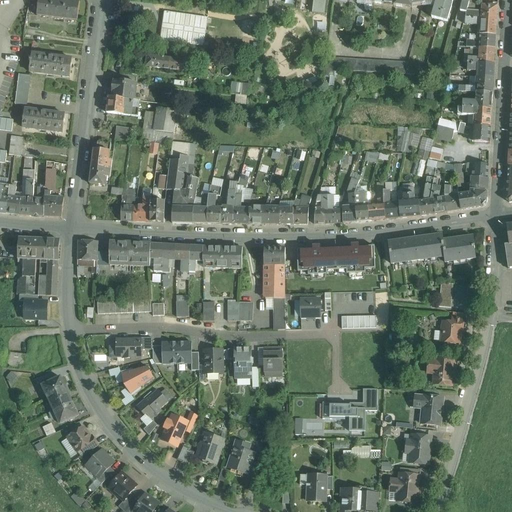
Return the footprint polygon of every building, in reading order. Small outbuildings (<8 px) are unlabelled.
[(79,2),(62,0),(38,0),(37,16),(77,21),(80,2),(79,2)] [(394,0),(394,3),(394,7),(412,9),(413,5),(423,4),(422,0),(394,0)] [(452,0),(445,1),(440,20),(447,22),(452,0)] [(462,0),(463,3),(460,12),(467,13),(467,11),(469,2),(469,0),(462,0)] [(436,2),(432,18),(440,20),(445,1),(436,2)] [(497,7),(482,6),(481,12),(481,20),(497,21),(497,7)] [(481,12),(467,11),(467,13),(466,19),(481,20),(481,12)] [(497,21),(481,20),(481,24),(480,36),(496,36),(497,21)] [(465,25),(464,25),(461,34),(469,35),(470,25),(465,25)] [(496,36),(480,36),(479,44),(479,49),(495,50),(496,36)] [(495,50),(479,49),(479,58),(478,65),(494,66),(495,50)] [(72,59),(32,54),(30,72),(70,77),(72,59)] [(172,59),(147,55),(146,67),(171,70),(172,59)] [(357,60),(326,58),(325,70),(354,72),(357,60)] [(191,61),(172,59),(171,70),(189,72),(191,61)] [(408,64),(357,60),(354,72),(405,75),(408,64)] [(478,65),(467,64),(467,69),(467,72),(477,73),(477,78),(493,78),(494,66),(478,65)] [(493,78),(477,78),(477,88),(476,94),(493,94),(493,78)] [(29,82),(19,81),(15,104),(26,106),(29,82)] [(137,83),(114,81),(114,83),(113,83),(112,92),(113,92),(112,98),(135,101),(137,83)] [(252,86),(232,84),(231,94),(249,96),(252,86)] [(493,94),(476,94),(476,103),(463,102),(463,109),(492,111),(493,94)] [(112,98),(108,98),(107,113),(138,117),(139,102),(112,98)] [(177,112),(158,109),(157,114),(154,132),(174,134),(177,112)] [(492,111),(463,109),(463,113),(463,116),(474,117),(474,131),(491,132),(492,111)] [(65,115),(25,110),(22,128),(63,133),(65,115)] [(144,130),(154,132),(157,114),(146,112),(144,130)] [(458,124),(440,120),(435,139),(451,143),(454,132),(458,133),(461,125),(458,124)] [(132,129),(117,127),(115,141),(127,141),(128,136),(130,136),(132,129)] [(395,150),(411,153),(413,144),(418,145),(421,135),(399,131),(395,150)] [(491,132),(474,131),(473,135),(473,142),(490,144),(491,132)] [(23,138),(11,136),(9,155),(21,156),(23,138)] [(95,149),(110,151),(111,143),(96,142),(95,149)] [(190,144),(172,143),(170,161),(188,164),(190,144)] [(195,145),(190,144),(188,164),(187,171),(186,179),(192,179),(195,145)] [(443,150),(432,148),(430,159),(440,161),(443,150)] [(110,152),(94,150),(92,167),(111,169),(112,161),(109,161),(110,152)] [(378,162),(380,154),(370,152),(368,160),(378,162)] [(343,153),(333,153),(332,160),(342,161),(343,153)] [(188,164),(170,161),(169,167),(187,171),(188,164)] [(413,174),(421,177),(425,163),(417,161),(413,174)] [(59,163),(47,162),(46,172),(54,172),(59,173),(59,163)] [(489,167),(474,164),(472,178),(488,180),(489,167)] [(111,169),(92,167),(90,184),(105,186),(107,177),(110,178),(111,169)] [(187,171),(169,167),(168,177),(166,190),(175,191),(177,178),(186,179),(187,171)] [(54,172),(46,172),(45,189),(45,197),(53,198),(54,172)] [(168,177),(161,176),(159,189),(166,191),(166,190),(168,177)] [(186,179),(177,178),(175,191),(173,208),(187,208),(188,200),(195,201),(199,180),(192,179),(186,179)] [(488,180),(472,178),(471,187),(467,186),(466,190),(471,191),(470,191),(487,193),(488,180)] [(34,181),(27,180),(26,199),(21,199),(20,216),(32,216),(33,199),(34,181)] [(10,186),(0,184),(0,213),(7,214),(10,186)] [(396,184),(386,184),(386,192),(389,192),(395,192),(396,184)] [(17,187),(11,186),(7,214),(20,216),(21,199),(15,198),(17,187)] [(222,189),(211,186),(209,195),(216,195),(220,197),(222,189)] [(358,186),(351,187),(349,195),(355,195),(358,186)] [(428,189),(426,188),(424,198),(427,198),(427,201),(431,200),(433,187),(432,187),(432,189),(428,189)] [(440,188),(433,187),(431,200),(438,199),(440,188)] [(123,189),(112,188),(111,194),(122,196),(123,189)] [(414,190),(403,191),(404,201),(415,200),(414,190)] [(487,193),(470,191),(470,194),(459,196),(461,211),(483,207),(486,204),(487,193)] [(333,209),(333,196),(336,196),(336,192),(327,192),(327,196),(328,224),(343,224),(343,208),(333,209)] [(358,194),(355,195),(356,207),(369,206),(368,194),(358,194)] [(135,197),(122,196),(121,221),(134,222),(135,207),(134,207),(135,197)] [(236,196),(229,196),(228,207),(228,210),(234,210),(236,196)] [(242,196),(236,196),(234,210),(241,210),(241,209),(242,196)] [(303,196),(299,208),(293,209),(294,225),(308,225),(309,208),(311,198),(303,196)] [(328,224),(327,196),(319,196),(315,209),(314,225),(328,224)] [(449,197),(445,198),(447,213),(461,211),(459,196),(449,197)] [(53,198),(45,197),(45,200),(44,217),(61,218),(64,198),(53,198)] [(147,198),(143,198),(143,207),(135,207),(134,222),(150,223),(151,201),(151,199),(151,198),(147,198)] [(438,199),(431,200),(433,215),(447,213),(445,198),(438,199)] [(33,199),(32,216),(44,217),(45,200),(38,200),(33,199)] [(404,201),(399,202),(399,204),(398,204),(400,219),(420,217),(418,202),(418,200),(415,200),(404,201)] [(427,201),(418,202),(420,217),(433,215),(431,200),(427,201)] [(165,202),(151,201),(150,223),(164,223),(165,202)] [(390,205),(384,205),(385,220),(400,219),(398,204),(390,205)] [(378,206),(370,206),(372,221),(385,220),(384,205),(378,206)] [(369,206),(356,207),(357,223),(372,221),(370,206),(369,206)] [(228,207),(223,207),(223,209),(220,209),(219,224),(234,225),(234,210),(228,210),(228,207)] [(266,208),(252,207),(252,209),(248,209),(248,225),(248,226),(249,226),(265,225),(266,208)] [(350,208),(343,208),(343,224),(357,223),(356,207),(350,208)] [(187,208),(173,208),(173,224),(192,224),(193,208),(187,208)] [(203,209),(193,208),(192,224),(207,224),(208,209),(203,209)] [(279,208),(266,208),(265,225),(279,225),(279,209),(279,208)] [(208,209),(207,224),(219,224),(220,209),(208,209)] [(241,209),(241,210),(234,210),(234,225),(248,225),(248,209),(241,209)] [(293,209),(279,209),(279,225),(294,225),(293,209)] [(442,236),(432,237),(428,237),(431,259),(437,258),(444,257),(445,257),(443,242),(442,236)] [(428,237),(423,238),(423,239),(415,240),(418,261),(425,260),(431,259),(428,237)] [(473,238),(460,239),(455,239),(455,240),(443,242),(445,257),(444,257),(445,263),(475,259),(474,249),(475,249),(473,238)] [(41,240),(19,239),(18,262),(23,263),(23,260),(36,260),(40,260),(41,240)] [(49,240),(41,240),(40,260),(58,261),(59,261),(59,244),(54,244),(55,240),(49,240)] [(415,240),(407,241),(407,240),(402,241),(405,263),(411,262),(418,261),(415,240)] [(88,242),(78,241),(78,266),(84,267),(88,267),(88,242)] [(402,241),(397,242),(389,243),(392,264),(399,263),(399,264),(405,263),(402,241)] [(98,242),(88,242),(88,267),(94,267),(95,262),(97,262),(98,253),(98,242)] [(151,245),(110,243),(110,254),(108,254),(108,265),(150,267),(150,260),(151,245)] [(163,245),(151,245),(150,260),(155,260),(154,272),(162,273),(162,270),(163,245)] [(176,246),(163,245),(162,270),(162,273),(170,273),(170,268),(168,268),(168,261),(175,261),(176,246)] [(191,247),(178,246),(177,261),(182,261),(182,272),(190,273),(191,247)] [(203,247),(191,247),(190,273),(194,273),(195,273),(195,262),(197,262),(198,264),(202,264),(203,262),(203,247)] [(243,248),(203,247),(203,262),(204,262),(204,269),(242,270),(243,248)] [(337,271),(375,269),(374,247),(336,249),(337,271)] [(274,299),(275,248),(265,248),(264,298),(274,299)] [(275,248),(274,299),(285,299),(285,249),(275,248)] [(298,273),(337,271),(336,249),(297,250),(298,273)] [(108,254),(98,253),(97,262),(97,265),(108,265),(108,254)] [(36,260),(23,260),(23,263),(23,277),(36,278),(36,260)] [(58,261),(48,261),(47,276),(39,276),(38,296),(39,296),(57,297),(57,296),(58,261)] [(36,278),(23,277),(18,281),(17,295),(20,295),(35,296),(36,278)] [(285,299),(274,299),(274,311),(285,311),(285,299)] [(321,300),(301,300),(301,318),(307,318),(307,320),(315,319),(315,318),(321,318),(321,300)] [(39,302),(25,302),(25,307),(23,307),(23,314),(25,314),(25,320),(47,320),(47,302),(39,302)] [(189,303),(177,303),(177,318),(189,318),(189,303)] [(253,303),(240,303),(239,309),(239,313),(252,312),(253,303)] [(285,311),(274,311),(275,330),(286,330),(285,311)] [(252,312),(239,313),(239,315),(239,322),(251,322),(252,312)] [(464,320),(452,319),(452,323),(452,328),(461,329),(463,329),(464,320)] [(452,323),(444,322),(443,324),(441,326),(441,330),(443,332),(442,342),(459,344),(461,329),(452,328),(452,323)] [(153,338),(141,338),(141,340),(141,350),(153,350),(153,338)] [(141,340),(117,341),(117,345),(117,357),(118,357),(124,357),(124,359),(134,359),(134,357),(141,356),(141,350),(141,340)] [(177,343),(162,343),(163,365),(178,365),(177,343)] [(192,343),(177,343),(178,365),(192,365),(192,364),(192,353),(192,343)] [(252,349),(234,350),(235,359),(235,378),(252,377),(252,368),(252,349)] [(281,349),(265,349),(265,359),(265,365),(266,372),(266,377),(281,377),(281,372),(282,372),(281,349)] [(222,350),(205,351),(205,363),(205,375),(206,375),(223,374),(222,350)] [(26,355),(2,353),(1,364),(25,367),(26,355)] [(444,358),(436,357),(436,360),(428,360),(427,369),(435,370),(433,385),(451,387),(452,376),(451,376),(452,369),(455,370),(455,366),(444,365),(444,358)] [(148,367),(121,374),(124,386),(150,372),(148,367)] [(150,372),(124,386),(131,395),(154,379),(150,372)] [(51,374),(35,381),(38,388),(43,386),(42,386),(54,380),(51,374)] [(54,380),(42,386),(43,386),(49,399),(67,391),(61,378),(54,380)] [(158,390),(146,401),(145,400),(137,407),(145,416),(146,415),(151,420),(162,411),(160,410),(168,402),(158,390)] [(363,390),(363,404),(366,404),(366,411),(377,411),(378,390),(363,390)] [(67,391),(49,399),(54,412),(73,403),(67,391)] [(422,409),(442,410),(443,398),(436,398),(423,396),(423,397),(415,396),(414,408),(422,409)] [(54,412),(50,414),(53,420),(57,418),(60,424),(66,422),(66,423),(76,418),(75,418),(79,416),(73,403),(54,412)] [(350,406),(345,406),(345,403),(323,403),(323,419),(345,420),(345,418),(349,418),(349,432),(365,432),(366,411),(366,404),(363,404),(350,403),(350,406)] [(442,410),(422,409),(421,420),(430,421),(429,425),(440,426),(442,410)] [(173,416),(170,422),(167,423),(165,427),(167,429),(163,438),(170,441),(169,444),(177,447),(184,430),(188,423),(187,423),(173,416)] [(153,421),(144,430),(149,436),(157,426),(153,421)] [(188,423),(184,430),(190,433),(194,423),(188,421),(187,423),(188,423)] [(52,424),(43,428),(47,437),(56,433),(52,424)] [(83,427),(68,438),(78,452),(83,450),(95,441),(92,436),(90,438),(83,427)] [(43,428),(37,430),(42,439),(47,437),(43,428)] [(431,437),(412,435),(411,442),(431,444),(431,437)] [(214,438),(205,436),(202,444),(200,445),(199,448),(200,451),(197,458),(202,460),(202,461),(203,463),(207,464),(210,463),(210,462),(216,464),(217,461),(216,459),(217,455),(219,454),(220,449),(223,448),(224,445),(223,442),(223,440),(216,437),(214,438)] [(95,441),(83,450),(86,454),(99,446),(95,441)] [(411,442),(407,441),(406,453),(410,454),(409,463),(428,465),(431,444),(411,442)] [(237,442),(229,468),(247,474),(254,454),(247,452),(249,446),(237,442)] [(353,456),(380,457),(380,450),(371,450),(371,446),(353,446),(353,456)] [(189,450),(183,447),(178,460),(183,462),(182,463),(188,466),(194,453),(189,451),(189,450)] [(102,451),(87,465),(99,478),(100,478),(110,468),(114,464),(102,451)] [(110,468),(100,478),(99,478),(97,480),(102,485),(115,472),(110,468)] [(229,472),(222,469),(218,481),(225,483),(229,472)] [(122,473),(109,488),(111,489),(111,491),(116,496),(118,496),(124,501),(125,501),(131,494),(137,487),(133,484),(134,483),(122,473)] [(420,476),(400,474),(399,481),(418,483),(418,477),(419,477),(420,476)] [(326,476),(308,475),(308,485),(306,485),(306,487),(308,487),(307,502),(325,502),(326,490),(326,477),(326,476)] [(258,481),(252,479),(248,491),(255,493),(258,481)] [(399,481),(391,480),(390,492),(398,493),(397,502),(417,504),(419,483),(418,483),(399,481)] [(366,488),(354,488),(354,493),(341,492),(340,511),(355,511),(359,511),(359,507),(364,508),(365,493),(366,488)] [(84,503),(77,492),(71,496),(79,507),(84,503)] [(290,493),(283,492),(282,504),(290,505),(290,493)] [(379,494),(365,493),(364,508),(378,508),(379,494)] [(131,494),(125,501),(124,501),(119,507),(124,511),(126,511),(136,498),(136,499),(131,494)] [(141,502),(133,511),(153,511),(159,504),(145,495),(141,502)] [(136,498),(126,511),(133,511),(141,502),(136,499),(136,498)]
